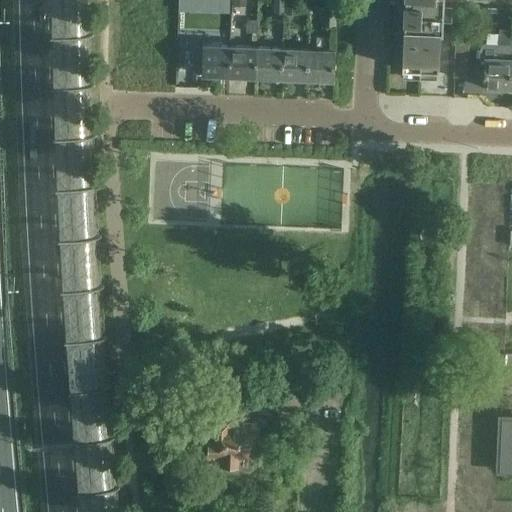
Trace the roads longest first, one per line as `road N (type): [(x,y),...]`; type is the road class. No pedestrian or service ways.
road 1 (residential): [(124,375),(106,107),(366,127)]
road 2 (motorway): [(72,511),(42,0)]
road 3 (residential): [(511,134),(366,127)]
road 4 (residential): [(366,127),(368,0)]
